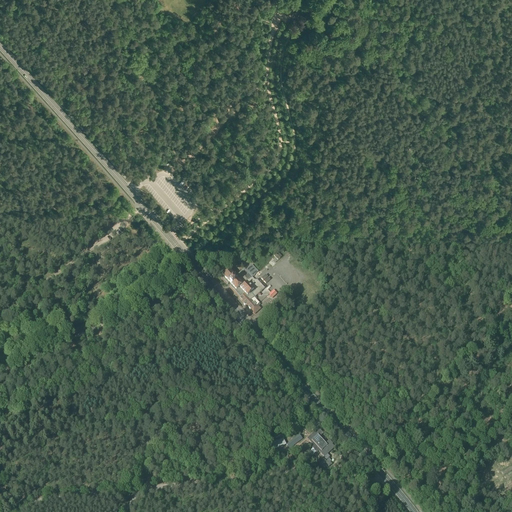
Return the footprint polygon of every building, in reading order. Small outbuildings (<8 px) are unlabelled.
[(254,298),(267,285),(259,276),(252,283),(249,280),(242,286),(247,291),(241,296),(256,311),(258,309),(254,305),(257,301),(254,298)] [(156,432),(160,435),(166,430),(162,426),(156,432)] [(313,443),(319,437),(323,434),(320,430),(319,431),(316,428),(313,431),(314,432),(308,439),(312,443),(313,442),(313,443)] [(301,440),(298,435),(286,445),(289,449),(301,440)] [(323,447),(326,444),(319,437),(313,443),(319,450),(318,451),(320,452),(324,448),(323,447)] [(330,457),(327,454),(334,447),(331,445),(332,444),(329,441),(326,444),(323,447),(324,448),(320,452),(324,457),(323,457),(326,461),(330,457)] [(294,462),(291,455),(284,458),(286,464),(294,462)]
